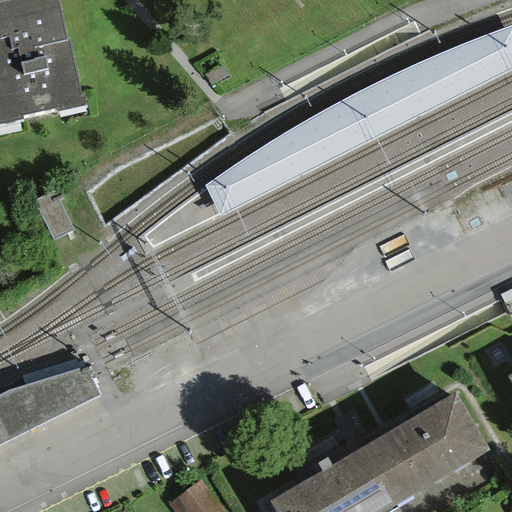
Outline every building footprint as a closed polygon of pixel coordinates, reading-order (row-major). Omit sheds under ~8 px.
[(80,112),(54,0),(4,0),(0,1),(0,128),(21,123),(20,117),(55,109),(57,117),(80,112)] [(206,189),(222,219),(356,152),(511,72),(511,28),(459,50),(419,66),(369,91),(303,126),(246,162),(206,189)] [(55,192),(36,201),(54,239),(73,230),(55,192)] [(511,290),(500,296),(505,306),(511,320),(511,319),(511,290)] [(126,362),(139,388),(194,362),(182,335),(126,362)] [(10,390),(0,395),(0,444),(101,395),(88,367),(10,390)] [(318,474),(272,500),(278,511),(381,511),(487,451),(455,395),(398,427),(318,474)] [(227,511),(205,481),(182,497),(189,507),(182,511),(227,511)]
